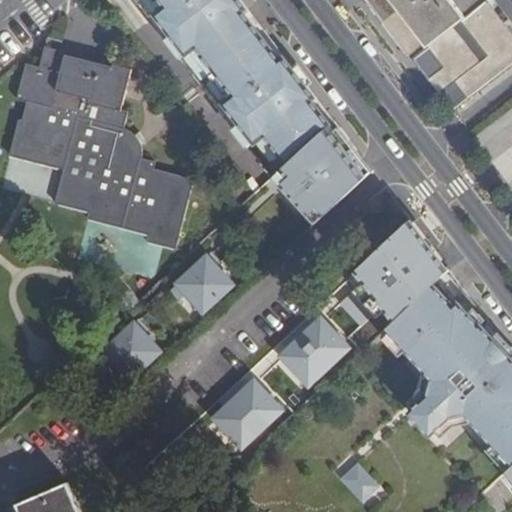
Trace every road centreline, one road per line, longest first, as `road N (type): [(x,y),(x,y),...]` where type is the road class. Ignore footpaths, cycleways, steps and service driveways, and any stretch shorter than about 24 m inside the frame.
road 1 (tertiary): [(279,0),(511,299)]
road 2 (tertiary): [(511,252),(316,0)]
